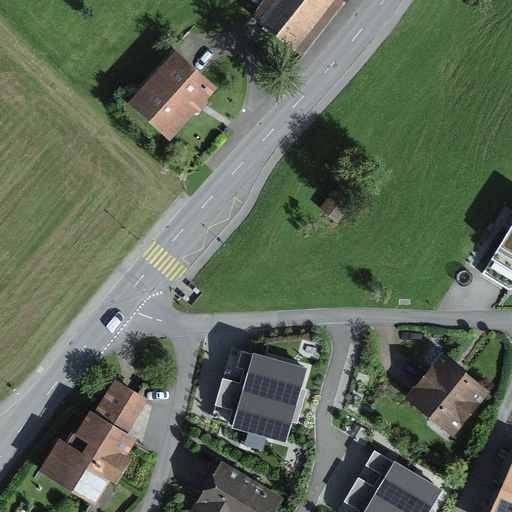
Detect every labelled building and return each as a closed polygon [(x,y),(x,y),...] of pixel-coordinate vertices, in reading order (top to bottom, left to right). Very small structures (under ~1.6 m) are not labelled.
[(261,0),(250,13),(301,54),(343,0),(261,0)] [(128,100),(170,138),(218,85),(176,47),(128,100)] [(337,183),(320,207),(339,221),(357,197),(337,183)] [(499,247),(483,272),(509,289),(511,288),(511,221),(496,246),(499,247)] [(245,380),(243,385),(297,401),(308,363),(253,347),(252,350),(233,344),(224,374),(245,380)] [(442,349),(405,394),(453,434),(491,389),(442,349)] [(237,408),(232,424),(286,439),(297,401),(243,385),(245,380),(224,374),(216,402),(237,408)] [(150,395),(116,375),(94,410),(129,431),(150,395)] [(60,435),(39,469),(97,504),(112,479),(116,482),(134,454),(128,450),(137,437),(129,431),(94,410),(89,407),(75,429),(90,437),(83,449),(60,435)] [(375,447),(359,474),(378,486),(375,491),(409,511),(429,511),(445,486),(396,456),(394,459),(375,447)] [(222,457),(188,511),(275,511),(285,496),(222,457)] [(511,511),(511,460),(488,511),(511,511)] [(359,474),(336,511),(409,511),(375,491),(378,486),(359,474)]
